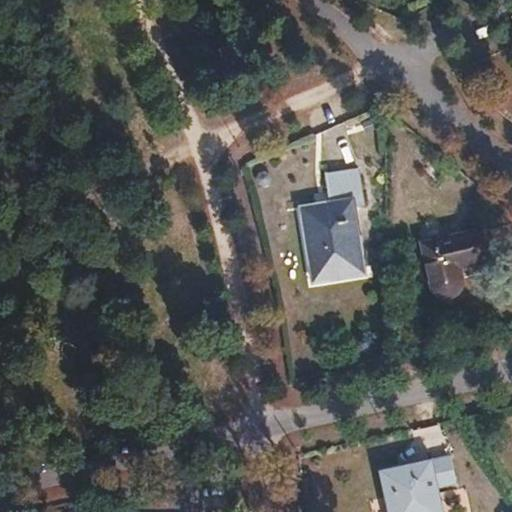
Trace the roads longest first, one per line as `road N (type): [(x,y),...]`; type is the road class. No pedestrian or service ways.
road 1 (residential): [(196,147),(262,426)]
road 2 (residential): [(0,483),(262,426)]
road 3 (residential): [(262,426),(511,371)]
road 4 (residential): [(0,234),(196,147)]
road 5 (residential): [(196,147),(385,63)]
road 6 (residential): [(511,169),(385,63)]
road 7 (residential): [(133,0),(196,147)]
road 8 (residential): [(385,63),(511,8)]
